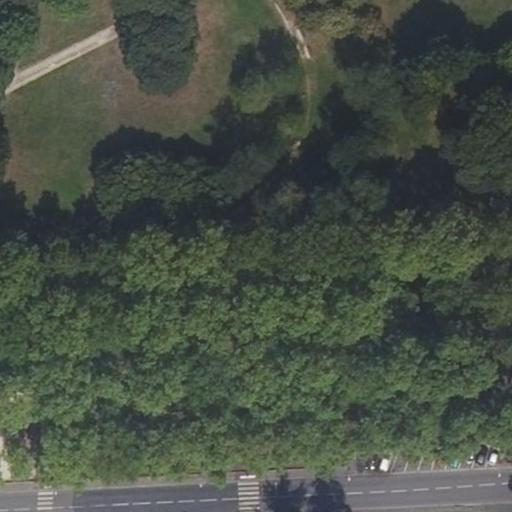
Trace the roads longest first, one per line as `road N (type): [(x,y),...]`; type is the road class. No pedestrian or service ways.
road 1 (unclassified): [(126,504),(511,484)]
road 2 (unclassified): [(0,510),(126,504)]
